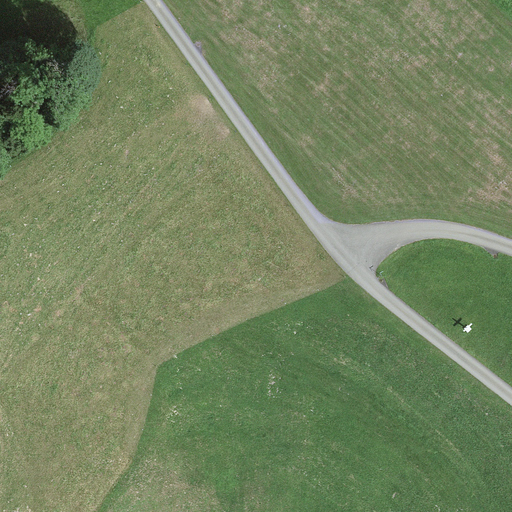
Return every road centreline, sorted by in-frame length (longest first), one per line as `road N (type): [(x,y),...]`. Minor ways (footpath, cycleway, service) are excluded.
road 1 (track): [(152,0),(341,252)]
road 2 (track): [(341,252),(511,394)]
road 3 (track): [(341,252),(409,229),(454,231),(511,248)]
